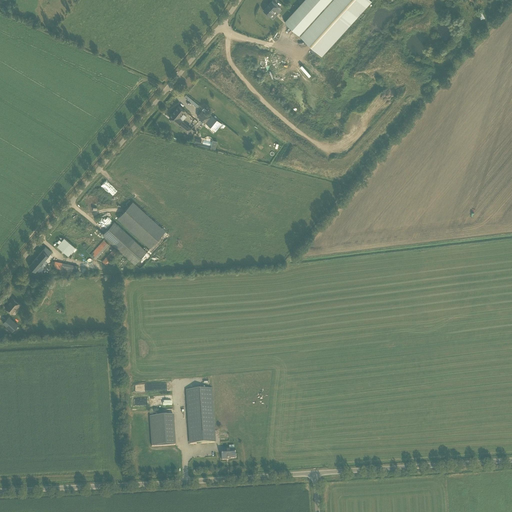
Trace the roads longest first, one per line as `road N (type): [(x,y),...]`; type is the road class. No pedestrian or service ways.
road 1 (track): [(0,285),(238,0)]
road 2 (unclassified): [(313,472),(0,491)]
road 3 (unclassified): [(313,472),(511,459)]
